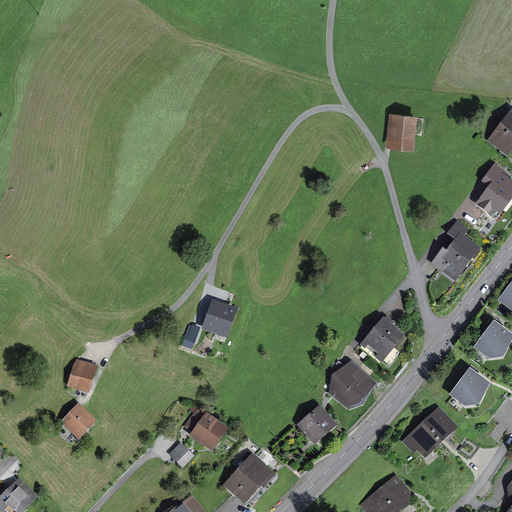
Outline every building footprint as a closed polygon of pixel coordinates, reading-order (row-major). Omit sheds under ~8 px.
[(511,110),(491,137),(509,151),(511,147),(511,110)] [(415,114),(392,113),(390,144),(413,146),(415,114)] [(511,184),(500,175),(479,201),(499,217),(511,200),(511,184)] [(479,247),(459,232),(437,262),(457,277),(479,247)] [(511,282),(500,299),(511,308),(511,282)] [(229,305),(210,298),(202,322),(220,329),(229,305)] [(385,318),(365,340),(384,357),(404,335),(385,318)] [(511,338),(511,335),(495,320),(475,349),(490,359),(504,357),(511,338)] [(76,359),(69,383),(88,389),(95,364),(76,359)] [(334,374),(331,391),(347,407),(362,400),(373,379),(352,362),(334,374)] [(490,382),(470,367),(450,393),(466,406),(479,405),(490,382)] [(95,421),(79,403),(61,419),(77,437),(95,421)] [(441,406),(405,439),(421,456),(457,423),(441,406)] [(320,407),(299,424),(314,442),(334,426),(320,407)] [(207,412),(192,431),(213,447),(228,429),(207,412)] [(176,458),(183,466),(193,455),(186,448),(176,458)] [(254,455),(226,483),(245,502),(273,473),(254,455)] [(19,476),(0,494),(0,509),(2,511),(23,511),(39,497),(19,476)] [(408,493),(396,478),(363,505),(367,511),(398,511),(407,505),(408,493)] [(204,511),(193,497),(173,511),(204,511)]
